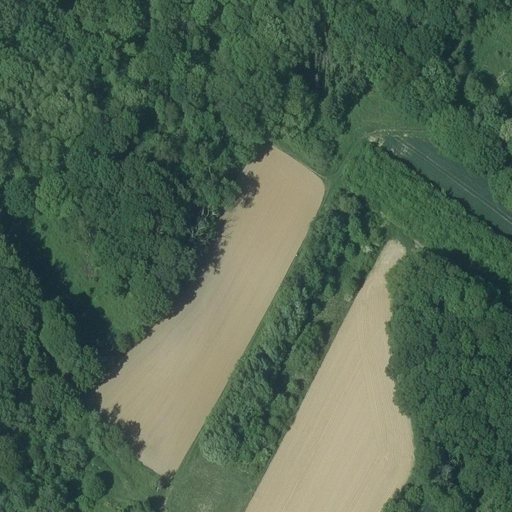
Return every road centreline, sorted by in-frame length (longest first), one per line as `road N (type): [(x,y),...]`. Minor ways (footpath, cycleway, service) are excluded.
road 1 (track): [(452,511),(413,401),(405,336),(418,247),(337,184)]
road 2 (track): [(158,509),(337,184)]
